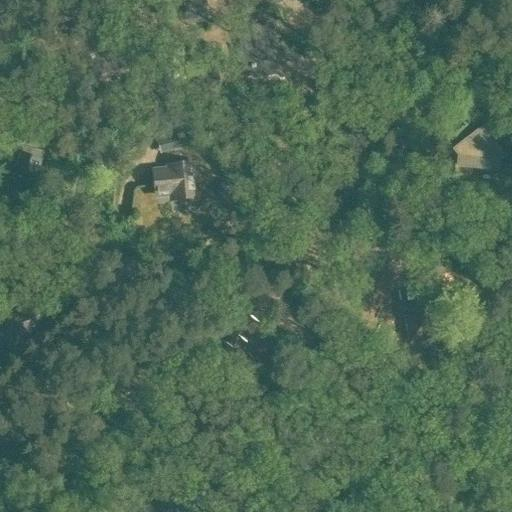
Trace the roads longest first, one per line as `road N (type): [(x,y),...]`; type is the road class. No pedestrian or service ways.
road 1 (track): [(0,403),(100,309),(170,261),(273,268),(305,257),(396,96),(504,0)]
road 2 (track): [(411,78),(359,58),(289,0)]
road 3 (track): [(134,282),(123,220),(141,145)]
